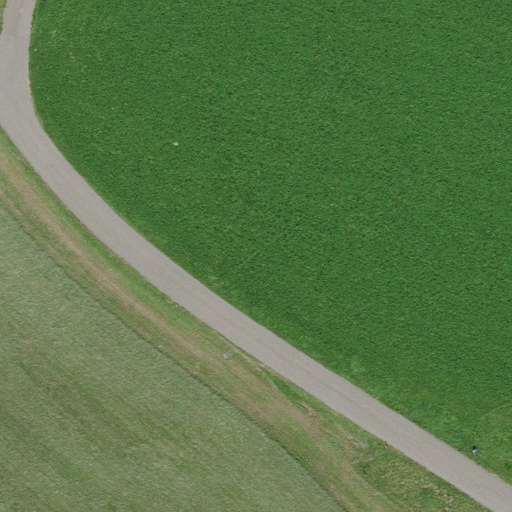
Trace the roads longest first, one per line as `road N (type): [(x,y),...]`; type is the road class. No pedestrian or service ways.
road 1 (track): [(511,505),(215,310),(76,194),(0,99)]
road 2 (track): [(16,122),(14,21),(21,0)]
